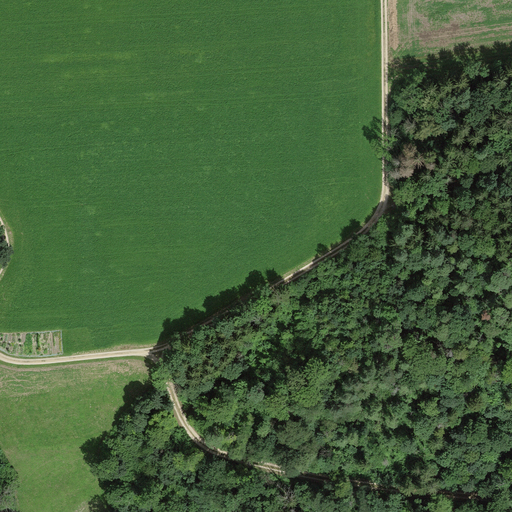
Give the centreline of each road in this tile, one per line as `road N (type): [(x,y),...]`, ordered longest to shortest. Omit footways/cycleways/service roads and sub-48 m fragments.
road 1 (track): [(382,0),(385,180),(371,226),(157,353),(0,357)]
road 2 (track): [(157,353),(185,427),(234,460),(511,501)]
road 3 (track): [(383,206),(511,165)]
